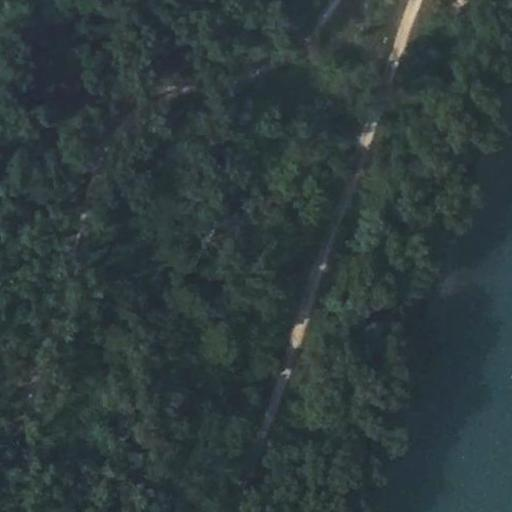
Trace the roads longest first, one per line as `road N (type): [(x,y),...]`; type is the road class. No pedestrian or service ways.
road 1 (track): [(346,0),(315,39),(273,68),(164,101),(122,124),(30,394),(0,456)]
road 2 (track): [(409,0),(231,467),(206,511)]
